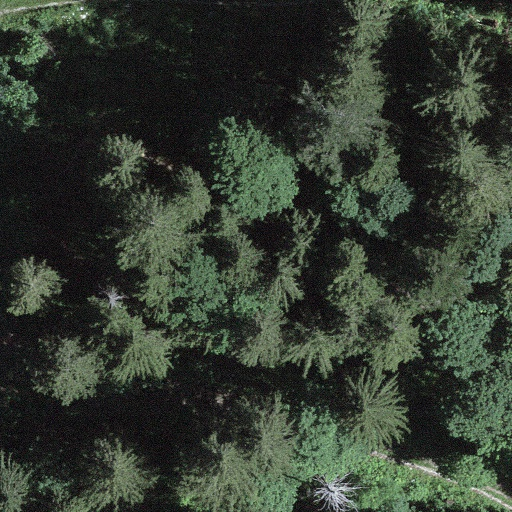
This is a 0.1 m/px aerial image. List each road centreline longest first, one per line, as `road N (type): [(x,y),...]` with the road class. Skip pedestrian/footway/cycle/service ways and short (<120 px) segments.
road 1 (track): [(503,511),(414,465),(193,405),(45,397),(0,382)]
road 2 (track): [(0,8),(278,0)]
